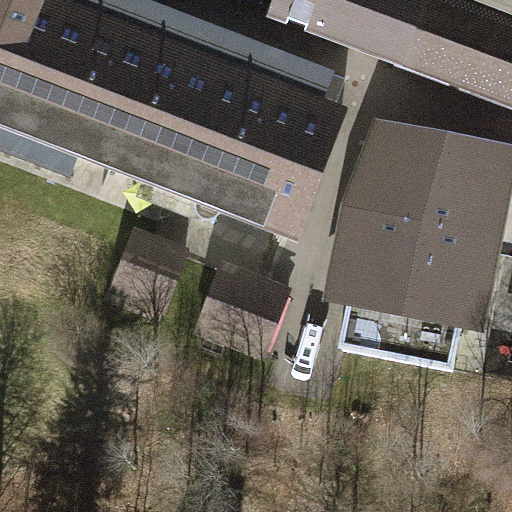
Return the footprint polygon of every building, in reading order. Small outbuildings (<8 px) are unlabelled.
[(0,0),(0,128),(296,239),(344,111),(46,0),(0,0)] [(511,0),(279,0),(274,15),(511,104),(511,0)] [(341,201),(321,300),(483,332),(499,256),(511,258),(511,146),(375,119),(341,201)] [(190,248),(132,227),(107,293),(164,315),(190,248)] [(291,287),(219,259),(191,333),(263,360),(291,287)]
